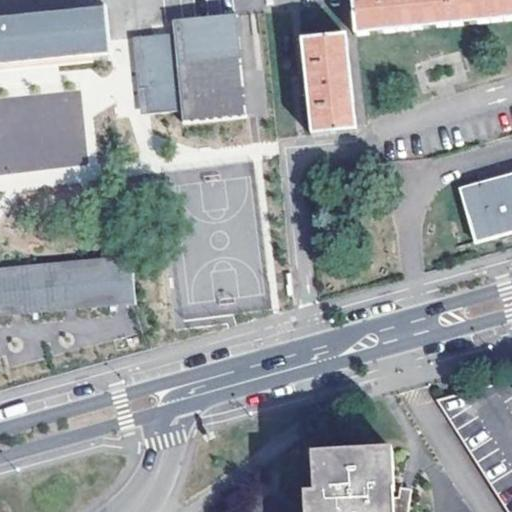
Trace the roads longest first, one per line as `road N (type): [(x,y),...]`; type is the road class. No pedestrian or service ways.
road 1 (residential): [(175,391),(445,317)]
road 2 (residential): [(0,456),(125,420),(175,391)]
road 3 (residential): [(175,391),(118,395),(0,428)]
road 4 (residential): [(133,511),(162,458),(175,391)]
